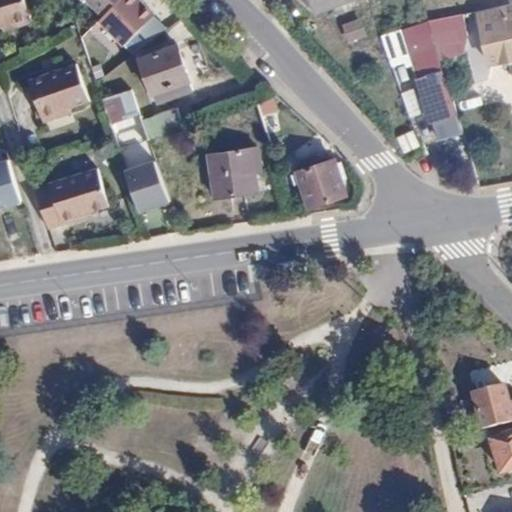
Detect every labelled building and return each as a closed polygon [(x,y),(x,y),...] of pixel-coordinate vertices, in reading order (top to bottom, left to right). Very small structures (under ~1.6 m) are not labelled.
[(25,0),(0,0),(0,27),(31,18),(25,0)] [(104,11),(100,0),(88,0),(101,13),(104,11)] [(101,13),(97,17),(122,42),(152,11),(140,0),(114,0),(104,11),(101,13)] [(100,0),(104,11),(114,0),(100,0)] [(312,0),(316,10),(343,0),(312,0)] [(480,19),(480,23),(490,63),(511,58),(511,3),(479,10),(480,19)] [(479,10),(427,21),(429,29),(480,19),(479,10)] [(362,17),(343,23),(348,41),(368,35),(362,17)] [(429,29),(427,21),(401,30),(411,63),(414,64),(414,67),(439,59),(429,29)] [(193,90),(177,45),(141,58),(156,103),(193,90)] [(77,64),(30,81),(44,116),(89,100),(77,64)] [(442,72),(417,80),(431,121),(454,114),(442,72)] [(129,85),(131,90),(148,138),(184,126),(178,107),(155,115),(143,80),(129,85)] [(415,84),(402,86),(406,112),(419,110),(415,84)] [(293,112),(276,95),(255,103),(264,129),(280,124),(278,117),(293,112)] [(258,148),(209,154),(214,197),(258,191),(256,165),(260,164),(258,148)] [(0,208),(23,202),(9,157),(0,159),(0,208)] [(335,159),(298,171),(310,207),(346,194),(335,159)] [(128,170),(142,211),(170,202),(156,161),(128,170)] [(108,205),(96,168),(50,182),(50,185),(37,188),(48,227),(61,223),(60,220),(108,205)] [(475,394),(484,430),(511,423),(511,405),(506,387),(475,394)] [(502,473),(511,469),(511,435),(492,441),(502,473)]
